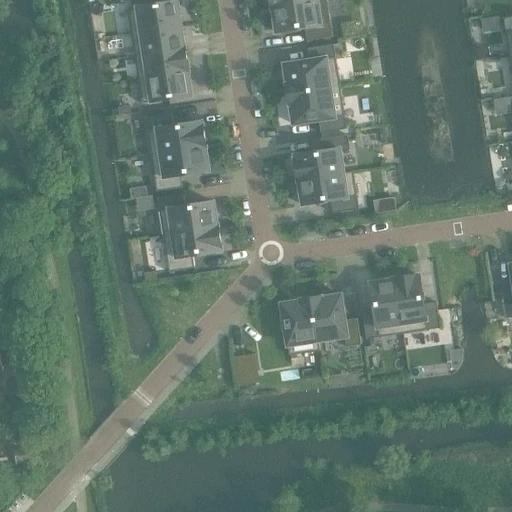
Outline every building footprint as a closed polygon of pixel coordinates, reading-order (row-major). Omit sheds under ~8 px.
[(132,35),(182,28),(178,3),(157,6),(149,7),(141,9),(139,0),(131,0),(133,10),(128,11),(132,35)] [(139,0),(141,9),(149,7),(147,0),(139,0)] [(328,1),(327,0),(271,0),(273,10),(328,1)] [(328,1),(273,10),(277,35),(306,30),(307,43),(334,39),(328,1)] [(132,35),(135,58),(185,50),(182,28),(132,35)] [(287,86),(289,96),(341,88),(335,46),(308,50),(310,62),(285,66),(288,86),(287,86)] [(135,58),(139,80),(189,73),(186,50),(185,50),(135,58)] [(192,98),(189,73),(139,80),(143,105),(192,98)] [(347,131),(341,88),(289,96),(290,107),(291,106),(294,126),(319,122),(321,135),(347,131)] [(511,98),(497,99),(498,113),(511,112),(511,98)] [(119,109),(120,117),(132,115),(131,107),(119,109)] [(172,115),(146,119),(152,156),(207,148),(203,127),(202,123),(174,128),(172,115)] [(300,182),(354,174),(354,173),(344,174),(341,153),(351,152),(348,137),(322,141),(324,153),(296,157),(296,161),(299,182),(300,182)] [(207,148),(152,156),(157,193),(183,189),(182,177),(210,173),(206,148),(207,148)] [(360,211),(354,174),(300,182),(303,207),(332,202),(334,215),(360,211)] [(184,196),(158,200),(164,237),(218,228),(215,204),(186,208),(184,196)] [(218,228),(164,237),(169,274),(196,270),(194,257),(222,253),(222,249),(219,228),(218,228)] [(511,271),(511,292),(503,294),(507,320),(511,319),(511,266),(511,267),(511,271)] [(145,274),(146,282),(158,281),(157,273),(145,274)] [(417,277),(396,280),(396,281),(404,335),(441,330),(437,303),(425,305),(421,277),(417,278),(417,277)] [(375,313),(363,315),(367,341),(404,335),(396,281),(371,284),(375,313)] [(322,299),(312,300),(320,353),(321,352),(320,343),(346,339),(347,348),(362,346),(358,320),(346,322),(342,296),(322,299)] [(284,320),(280,321),(282,333),(286,332),(290,357),(320,353),(312,300),(302,302),(302,303),(282,306),(284,320)] [(256,355),(234,359),(238,388),(260,384),(256,355)]
